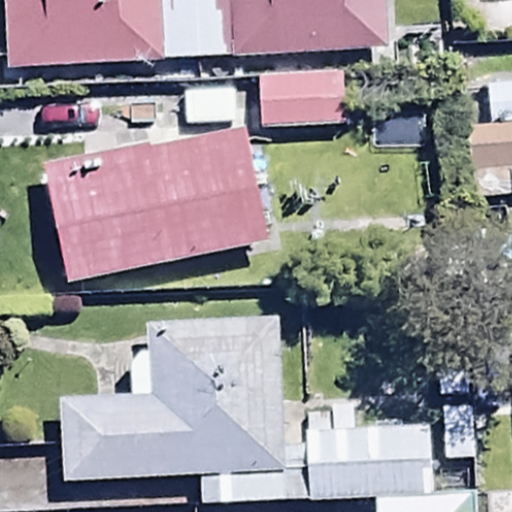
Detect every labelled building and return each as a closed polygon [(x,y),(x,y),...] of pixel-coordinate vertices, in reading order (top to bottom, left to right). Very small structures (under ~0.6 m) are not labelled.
[(228,64),(225,0),(5,0),(10,77),(228,64)] [(253,33),(253,92),(332,92),(332,33),(253,33)] [(43,170),(69,291),(269,248),(242,126),(43,170)] [(303,508),(301,407),(282,407),(281,325),(146,328),(147,359),(131,359),(132,401),(57,402),(58,487),(198,484),(198,510),(303,508)] [(301,407),(303,508),(374,507),(373,511),(475,511),(475,497),(427,498),(425,429),(347,431),(346,406),(301,407)]
